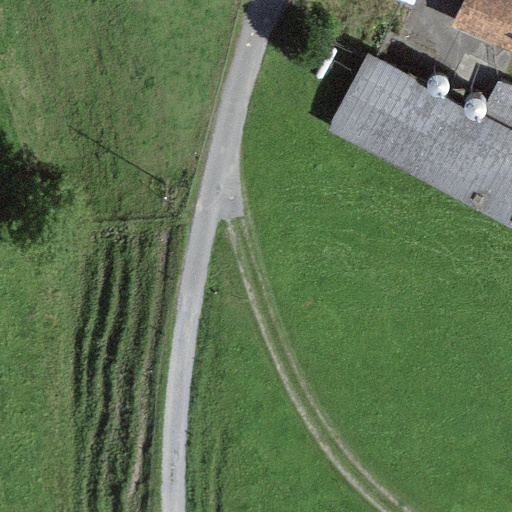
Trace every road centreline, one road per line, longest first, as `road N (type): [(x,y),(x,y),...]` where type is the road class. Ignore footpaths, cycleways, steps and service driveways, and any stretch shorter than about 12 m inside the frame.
road 1 (track): [(400,511),(309,419),(261,300),(221,161)]
road 2 (track): [(179,511),(182,333),(221,161)]
road 3 (track): [(221,161),(273,0)]
